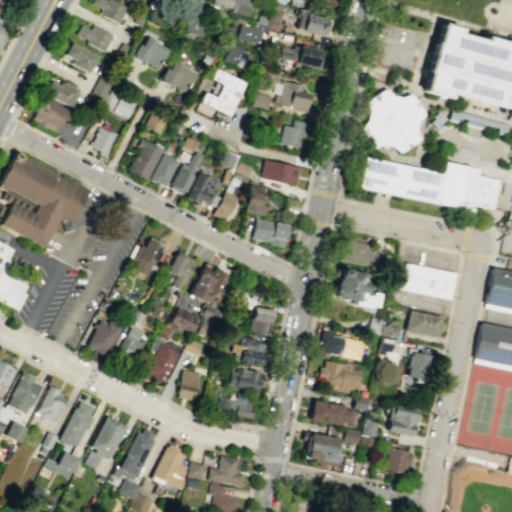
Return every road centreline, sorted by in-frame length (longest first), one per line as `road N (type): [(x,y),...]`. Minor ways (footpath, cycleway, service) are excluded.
road 1 (tertiary): [(260,511),(366,0)]
road 2 (residential): [(303,281),(0,127)]
road 3 (residential): [(273,447),(184,427),(0,331)]
road 4 (residential): [(426,503),(479,243)]
road 5 (residential): [(479,243),(319,208)]
road 6 (residential): [(268,475),(426,503)]
